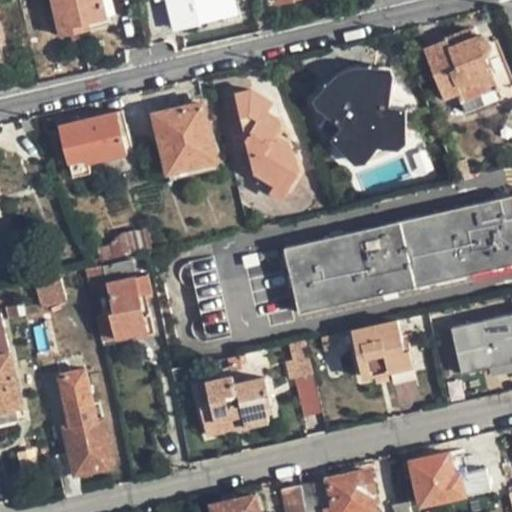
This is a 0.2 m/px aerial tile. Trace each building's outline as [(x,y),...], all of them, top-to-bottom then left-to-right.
[(54,0),(62,34),(88,28),(87,22),(109,17),(105,0),(54,0)] [(225,0),(173,0),(179,22),(204,16),(202,8),(226,2),(225,0)] [(236,9),(233,0),(225,0),(226,2),(202,8),(204,16),(236,9)] [(475,27),(448,38),(451,44),(478,34),(475,27)] [(495,78),(499,86),(500,89),(511,84),(511,70),(500,38),(495,41),(487,34),(478,34),(451,44),(448,38),(427,46),(445,96),(463,90),(495,78)] [(366,71),(341,81),(321,105),(344,124),(337,131),(361,158),(377,137),(403,142),(404,104),(391,102),(396,73),(366,71)] [(467,99),(499,86),(495,78),(463,90),(467,99)] [(273,100),(255,88),(240,91),(258,167),(288,186),(301,165),(292,145),(275,135),(285,118),(269,107),(273,100)] [(218,158),(204,100),(157,111),(171,169),(218,158)] [(128,150),(119,112),(65,125),(75,173),(93,170),(91,159),(128,150)] [(467,158),(453,161),(459,176),(471,170),(467,158)] [(511,195),(286,249),(301,314),(511,263),(511,195)] [(119,242),(91,247),(98,264),(149,251),(145,228),(119,234),(119,242)] [(117,309),(98,313),(104,342),(155,330),(147,291),(142,292),(135,258),(108,264),(117,309)] [(41,282),(45,301),(46,306),(70,300),(64,276),(41,282)] [(45,301),(26,305),(28,316),(47,312),(46,306),(45,301)] [(453,327),(448,306),(432,310),(437,332),(453,327)] [(23,404),(3,313),(0,313),(0,421),(20,417),(18,406),(23,404)] [(511,313),(455,326),(466,370),(511,359),(511,313)] [(405,349),(399,320),(356,330),(365,371),(414,361),(411,348),(405,349)] [(293,375),(316,371),(308,338),(292,341),(295,357),(288,360),(293,375)] [(98,402),(91,368),(64,374),(75,425),(70,426),(76,455),(60,458),(68,496),(85,492),(80,472),(113,465),(112,460),(117,458),(107,413),(101,414),(98,402)] [(213,408),(218,432),(229,429),(228,420),(238,418),(240,427),(270,421),(266,403),(273,402),(268,375),(236,382),(235,375),(198,382),(203,410),(213,408)] [(107,413),(105,400),(98,402),(101,414),(107,413)] [(207,434),(218,432),(213,408),(203,410),(207,434)] [(229,429),(240,427),(238,418),(228,420),(229,429)] [(454,455),(452,448),(413,456),(424,502),(494,486),(489,465),(471,468),(466,452),(454,455)] [(362,511),(377,509),(373,492),(375,490),(371,466),(330,475),(330,479),(316,481),(320,504),(327,503),(328,511),(362,511)] [(288,511),(309,511),(304,481),(284,485),(288,511)] [(218,511),(262,511),(258,492),(217,501),(218,511)] [(398,511),(413,511),(411,500),(397,503),(398,511)]
